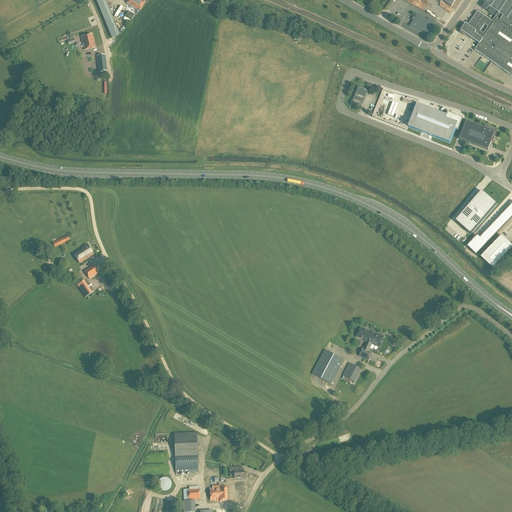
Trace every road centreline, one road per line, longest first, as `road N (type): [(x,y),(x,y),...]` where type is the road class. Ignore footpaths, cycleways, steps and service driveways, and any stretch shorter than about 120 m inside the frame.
road 1 (primary): [(511,315),(389,216),(303,181),(84,172),(0,156)]
road 2 (track): [(0,196),(84,190),(99,244),(184,394),(371,511)]
road 3 (unclassified): [(499,180),(345,112),(341,94),(347,79),(361,74),(511,128)]
road 4 (unclassified): [(244,511),(283,456),(342,417),(402,353),(461,307),(473,306),(511,336)]
road 5 (track): [(304,473),(511,428)]
